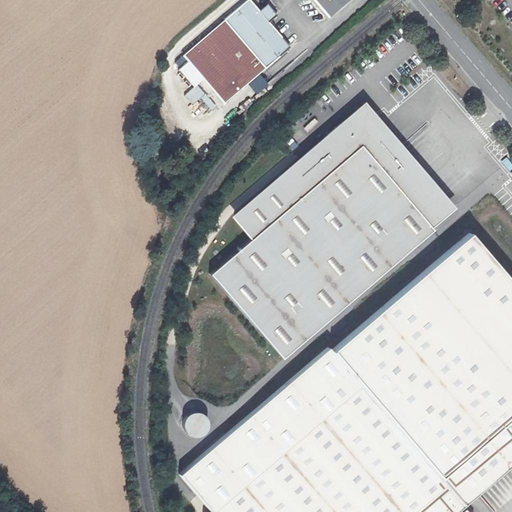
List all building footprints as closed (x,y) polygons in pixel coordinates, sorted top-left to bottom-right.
[(247,83),(259,73),(290,47),(268,22),(276,15),(267,4),(259,11),(249,0),(248,0),(183,55),(189,62),(179,70),(195,88),(204,80),(224,103),(247,83)] [(305,0),(321,18),(344,0),(305,0)] [(254,91),(265,81),(259,73),(247,83),(254,91)] [(348,119),(349,119),(355,125),(354,130),(366,131),(367,126),(373,120),(375,122),(377,123),(379,125),(362,105),(341,123),(343,121),(346,120),(348,119)] [(341,123),(339,124),(328,134),(329,136),(234,216),(252,237),(209,273),(281,358),(431,229),(426,222),(441,209),(386,144),(391,139),(381,127),(379,125),(377,123),(375,122),(373,120),(367,126),(366,131),(354,130),(355,125),(349,119),(348,119),(346,120),(343,121),(341,123)] [(386,144),(441,209),(447,204),(391,139),(386,144)] [(461,239),(511,299),(511,280),(470,231),(461,239)] [(511,299),(461,239),(324,356),(320,352),(173,478),(202,511),(457,511),(455,510),(461,505),(467,511),(511,472),(511,442),(507,437),(511,433),(511,299)] [(185,416),(187,438),(210,436),(208,414),(185,416)]
